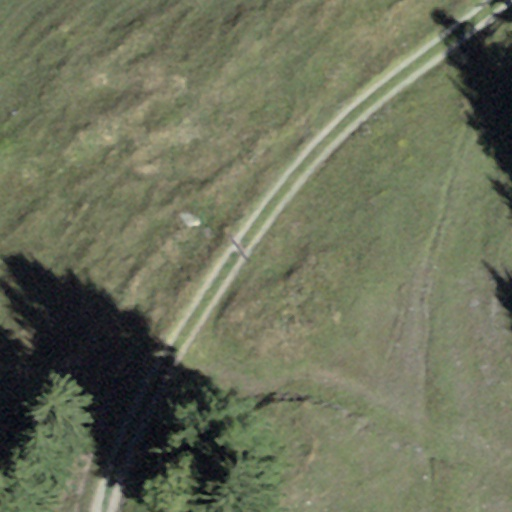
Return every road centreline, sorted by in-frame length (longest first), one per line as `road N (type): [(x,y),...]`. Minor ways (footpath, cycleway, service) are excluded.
road 1 (track): [(489,0),(355,120),(219,277),(174,350)]
road 2 (track): [(174,350),(126,430),(98,511)]
